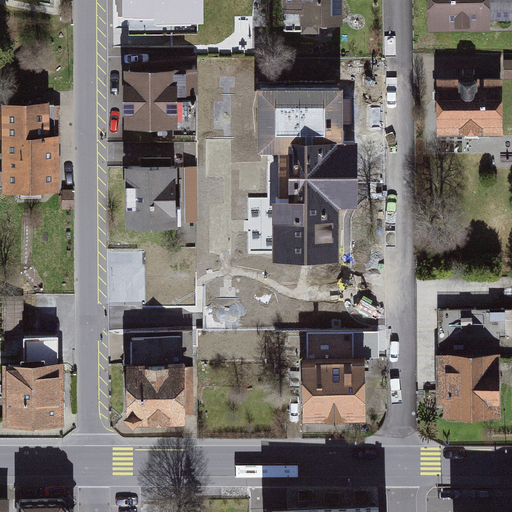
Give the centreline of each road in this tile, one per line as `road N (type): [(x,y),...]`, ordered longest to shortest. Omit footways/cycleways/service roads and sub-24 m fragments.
road 1 (residential): [(88,0),(98,467)]
road 2 (residential): [(397,0),(403,442),(396,465)]
road 3 (tertiary): [(98,467),(396,465)]
